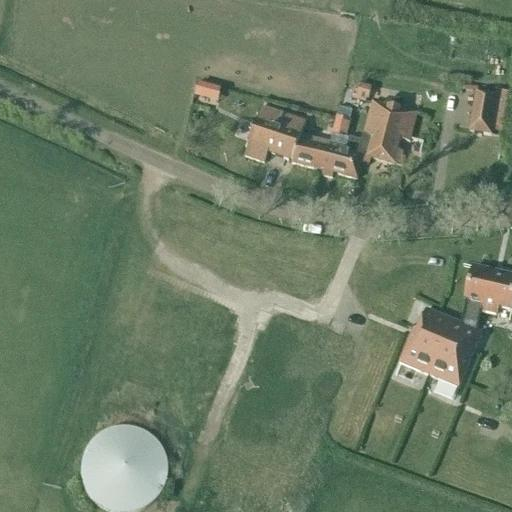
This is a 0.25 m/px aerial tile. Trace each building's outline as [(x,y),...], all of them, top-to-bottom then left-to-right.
[(350,100),(365,103),(366,100),(369,100),(372,88),(359,85),(358,91),(353,90),(350,100)] [(198,86),(195,97),(204,100),(207,88),(198,86)] [(476,94),(470,134),(491,137),(492,133),(496,110),(506,112),(508,96),(495,94),(495,98),(476,94)] [(322,174),(321,179),(333,182),(335,176),(358,182),(362,167),(368,168),(369,162),(403,170),(406,160),(402,159),(404,154),(398,153),(401,141),(410,143),(417,115),(404,112),(405,107),(402,103),(390,100),(386,102),(385,107),(372,104),(362,143),(349,139),(346,150),(331,146),(330,147),(329,146),(322,174)] [(268,155),(298,166),(297,168),(322,174),(329,146),(301,138),(306,124),(261,109),(244,158),(264,165),(268,155)] [(337,115),(336,118),(350,122),(352,112),(339,109),(337,115)] [(350,122),(336,118),(332,137),(346,140),(350,122)] [(467,303),(461,327),(476,333),(481,313),(497,316),(498,310),(511,313),(511,278),(474,269),(466,303),(467,303)] [(414,332),(400,366),(458,390),(482,335),(476,333),(461,327),(426,312),(417,333),(414,332)] [(79,468),(79,473),(79,477),(79,479),(80,481),(80,483),(81,486),(83,490),(85,494),(86,497),(89,501),(92,504),(94,506),(98,509),(102,511),(103,511),(141,511),(143,511),(147,509),(150,507),(153,504),(156,501),(158,498),(160,494),(162,490),(164,486),(165,482),(165,479),(166,477),(166,473),(166,469),(165,467),(165,465),(164,460),(163,457),(162,455),(161,453),(159,450),(156,446),(154,443),(151,441),(148,438),(144,435),(140,433),(137,432),(134,431),(131,430),(128,430),(124,430),(120,430),(115,430),(111,431),(107,432),(104,434),(100,436),(96,438),(93,441),(89,445),(88,447),(86,449),(85,452),(84,454),(83,456),(81,460),(80,464),(79,468)]
